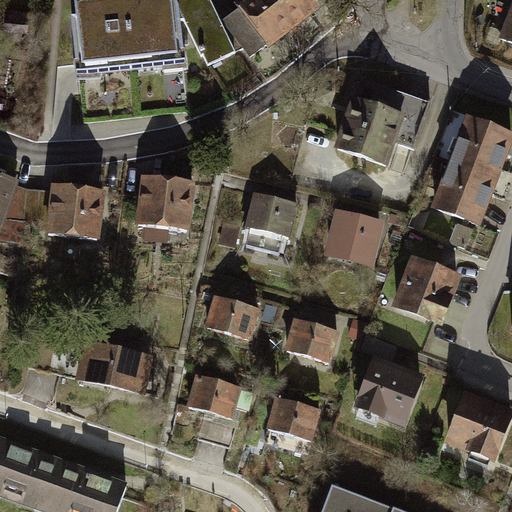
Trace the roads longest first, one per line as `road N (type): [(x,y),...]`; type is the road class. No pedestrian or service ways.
road 1 (residential): [(368,33),(340,36),(251,108),(164,140),(46,154),(0,138)]
road 2 (residential): [(271,511),(269,495),(90,437),(0,398)]
road 3 (residential): [(511,378),(484,366),(471,347),(511,242)]
road 4 (unknown): [(251,108),(378,209)]
